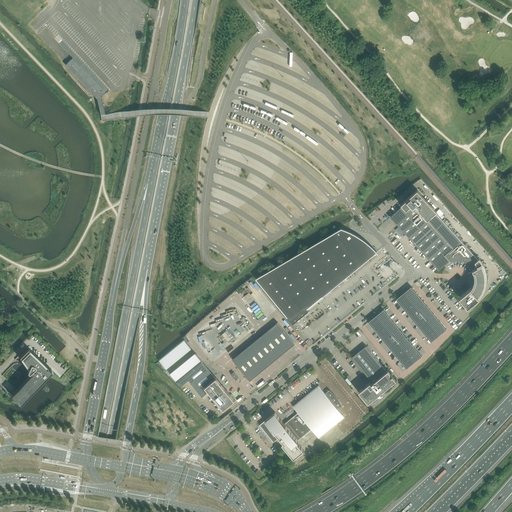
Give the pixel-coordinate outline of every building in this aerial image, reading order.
[(478,259),(454,232),(436,212),(437,211),(425,198),(417,190),(401,204),(402,206),(390,217),(439,270),(450,261),(450,262),(455,260),(459,260),(463,261),(467,263),(471,266),(473,269),(474,273),(475,277),(472,277),(471,281),(474,282),(473,286),(471,287),(460,297),(468,307),(479,297),(483,291),(486,285),(487,277),(486,270),(483,264),(479,258),(478,259)] [(327,296),(381,251),(378,248),(377,247),(372,243),(368,239),(363,236),(359,234),(354,231),(350,230),(346,228),(260,278),(297,323),(313,310),(311,308),(326,296),(327,296)] [(411,287),(396,299),(431,342),(446,329),(411,287)] [(383,309),(368,322),(406,368),(422,356),(383,309)] [(251,382),(296,345),(278,324),(233,361),(251,382)] [(235,338),(228,329),(220,336),(225,343),(229,339),(231,341),(235,338)] [(170,365),(191,348),(185,339),(159,360),(166,369),(171,366),(170,365)] [(366,346),(352,357),(373,383),(371,383),(370,382),(368,384),(359,391),(368,403),(381,393),(396,382),(366,346)] [(28,348),(20,356),(20,357),(25,363),(24,364),(26,366),(26,365),(29,369),(28,370),(28,371),(28,372),(29,372),(30,372),(31,371),(32,373),(14,392),(11,395),(19,402),(20,402),(21,403),(40,383),(52,371),(28,348)] [(226,390),(196,353),(175,371),(174,370),(170,373),(180,386),(189,380),(202,396),(209,391),(223,409),(231,403),(230,403),(234,399),(231,395),(227,390),(226,390)] [(319,438),(345,417),(319,385),(293,406),(298,412),(284,423),(275,412),(259,425),(274,442),(279,437),(283,442),(282,443),(294,458),(304,450),(297,442),(298,440),(312,429),(319,438)]
